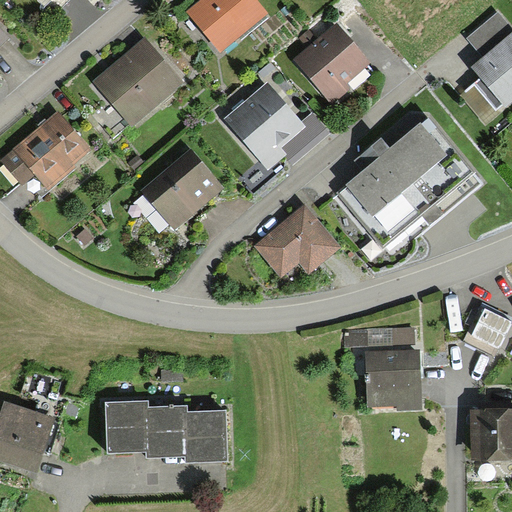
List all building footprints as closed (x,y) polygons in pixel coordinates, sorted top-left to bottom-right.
[(201,0),(188,10),(220,51),(268,15),(256,0),(201,0)] [(505,105),(511,99),(511,26),(499,12),(465,42),(481,59),(472,67),(505,105)] [(372,63),(338,23),(293,61),(331,106),(353,88),(347,84),(372,63)] [(182,82),(145,38),(94,82),(131,126),(182,82)] [(302,124),(268,83),(226,118),(268,168),(286,153),(294,163),(329,133),(314,114),(302,124)] [(83,151),(55,118),(0,165),(18,186),(29,176),(40,188),(83,151)] [(481,183),(427,118),(339,191),(393,256),(481,183)] [(224,186),(191,148),(141,191),(174,229),(224,186)] [(306,207),(257,246),(280,275),(298,261),(306,271),(337,247),(306,207)] [(423,411),(421,350),(366,352),(368,409),(398,408),(398,412),(423,411)] [(148,398),(105,400),(108,452),(146,450),(146,458),(187,456),(188,463),(229,461),(226,407),(188,409),(188,403),(149,405),(148,398)] [(49,417),(4,404),(0,418),(0,464),(33,474),(49,417)] [(511,410),(471,412),(473,463),(511,461),(511,410)]
